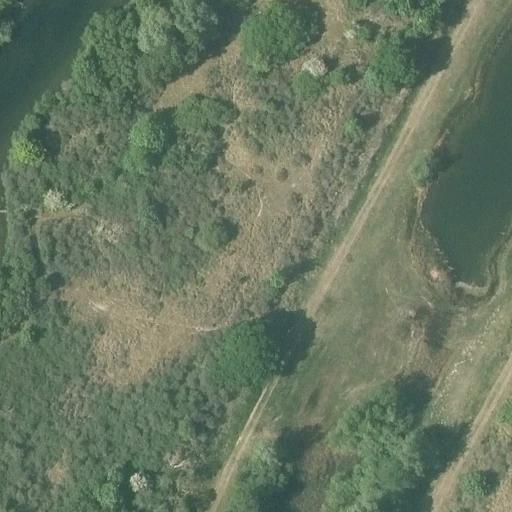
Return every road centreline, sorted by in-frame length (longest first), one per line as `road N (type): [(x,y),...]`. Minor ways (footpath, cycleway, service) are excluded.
road 1 (track): [(206,511),(475,0)]
road 2 (track): [(432,511),(511,370)]
